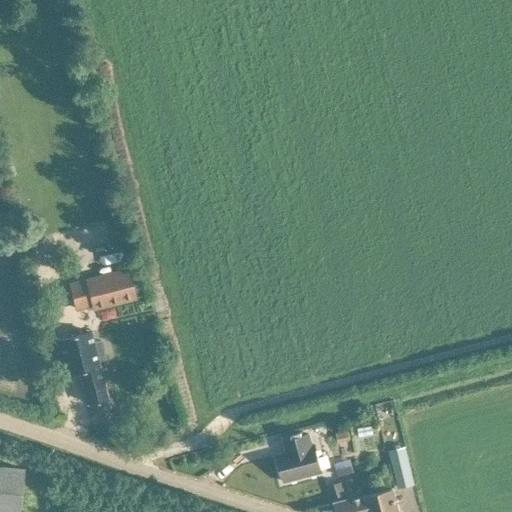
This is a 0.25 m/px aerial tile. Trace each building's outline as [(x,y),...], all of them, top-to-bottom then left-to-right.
[(68,283),(76,311),(92,307),(93,311),(136,300),(128,268),(84,279),(68,283)] [(90,333),(57,341),(65,374),(78,370),(87,403),(107,398),(98,365),(106,363),(101,343),(93,345),(90,333)] [(287,452),(277,455),(285,482),(322,472),(315,445),(312,446),(309,434),(284,441),(287,452)] [(408,459),(391,464),(392,467),(396,482),(397,488),(414,483),(413,478),(408,459)] [(0,511),(18,511),(23,469),(0,467),(0,511)] [(330,485),(333,497),(346,494),(342,481),(330,485)] [(335,503),(335,505),(336,511),(399,511),(393,488),(335,503)]
